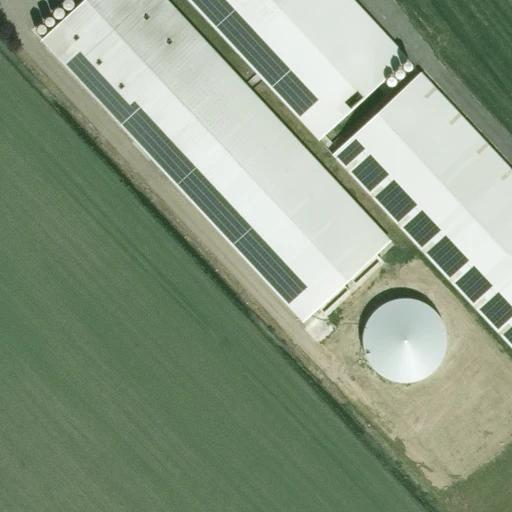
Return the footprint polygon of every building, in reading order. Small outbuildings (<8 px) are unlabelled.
[(386,238),(165,0),(89,0),(43,44),(299,319),(386,238)] [(351,0),(187,0),(318,141),(406,58),(351,0)] [(511,349),(511,172),(420,73),(332,155),(511,349)] [(340,394),(363,422),(378,410),(355,382),(340,394)] [(389,426),(377,437),(388,450),(401,438),(389,426)]
